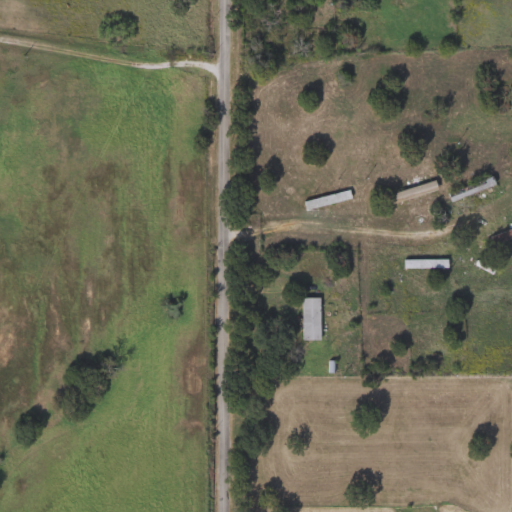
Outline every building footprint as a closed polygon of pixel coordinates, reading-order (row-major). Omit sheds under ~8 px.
[(242,74),(257,74),(257,116),(242,116),(242,74)] [(490,185),(447,202),(444,194),(487,177),(490,185)] [(386,195),(431,180),(434,189),(388,204),(386,195)] [(300,202),(345,190),(347,198),(302,211),(300,202)] [(443,260),(443,269),(400,269),(400,260),(443,260)] [(508,266),(508,275),(467,274),(467,265),(508,266)] [(396,311),(386,311),(386,270),(396,270),(396,311)] [(317,340),(298,340),(298,297),(317,297),(317,340)]
